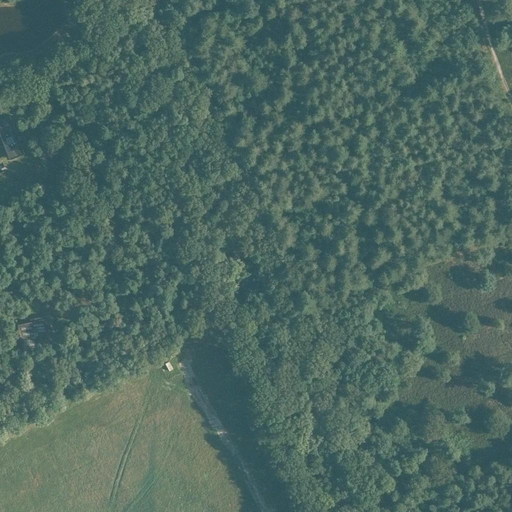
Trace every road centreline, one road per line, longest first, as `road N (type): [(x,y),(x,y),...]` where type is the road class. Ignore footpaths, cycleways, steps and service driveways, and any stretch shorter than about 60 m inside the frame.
road 1 (track): [(317,511),(108,0)]
road 2 (track): [(467,0),(511,126)]
